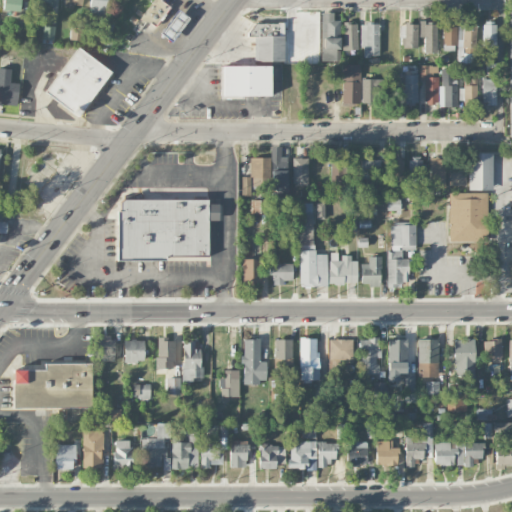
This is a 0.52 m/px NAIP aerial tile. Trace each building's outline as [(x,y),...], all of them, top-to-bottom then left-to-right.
[(3,0),(3,10),(20,11),(20,0),(3,0)] [(106,0),(90,0),(88,13),(104,15),(106,0)] [(153,27),(170,6),(161,0),(152,0),(140,17),(153,27)] [(156,28),(162,32),(176,10),(170,6),(156,28)] [(159,32),(170,40),(187,18),(177,10),(159,32)] [(333,13),(322,13),(321,61),(339,61),(340,20),(333,20),(333,13)] [(458,53),(474,54),(475,20),(459,19),(458,53)] [(343,50),(357,49),(357,22),(343,23),(343,50)] [(282,61),(282,23),(249,23),(249,36),(254,36),(254,61),(282,61)] [(379,56),(378,23),(361,23),(361,57),(379,56)] [(437,53),(437,23),(419,23),(419,37),(424,37),(424,53),(437,53)] [(417,48),(417,24),(400,24),(400,47),(417,48)] [(457,45),(456,24),(442,24),(443,45),(457,45)] [(495,46),(495,24),(482,24),(482,46),(495,46)] [(54,40),(55,26),(43,25),(42,39),(54,40)] [(82,40),(83,28),(70,27),(70,40),(82,40)] [(111,70),(76,46),(43,93),(78,117),(111,70)] [(360,104),(361,64),(343,64),(342,103),(360,104)] [(271,65),(221,65),(221,97),(271,97),(271,65)] [(425,79),(424,103),(437,104),(438,66),(420,65),(420,79),(425,79)] [(11,69),(0,67),(0,101),(17,103),(19,83),(10,82),(11,69)] [(450,68),(439,68),(441,106),(457,106),(456,79),(451,79),(450,68)] [(405,103),(418,103),(417,74),(404,75),(405,103)] [(380,79),(362,78),(361,102),(379,102),(380,79)] [(463,78),(464,105),(476,105),(476,78),(463,78)] [(482,79),(481,105),(495,105),(495,79),(482,79)] [(271,192),(287,192),(286,157),(281,157),(281,146),(270,146),(271,192)] [(492,152),(468,153),(469,190),(492,190),(492,152)] [(269,158),(250,157),(250,177),(242,177),(242,196),(251,196),(251,186),(268,186),(269,158)] [(445,188),(446,158),(430,157),(429,187),(445,188)] [(308,185),(308,158),(293,158),(292,185),(308,185)] [(344,159),(328,160),(328,179),(344,179),(344,159)] [(391,176),(403,177),(404,159),(392,159),(391,176)] [(421,182),(422,160),(409,159),(408,182),(421,182)] [(380,160),(360,160),(360,179),(380,179),(380,160)] [(465,185),(466,166),(450,166),(449,185),(465,185)] [(486,192),(449,192),(448,241),(486,242),(486,192)] [(116,199),(116,259),(207,259),(207,220),(218,220),(218,199),(116,199)] [(251,213),(264,213),(264,200),(251,200),(251,213)] [(300,245),(313,245),(312,203),(299,204),(300,245)] [(0,232),(6,234),(8,222),(0,220),(0,232)] [(415,224),(390,224),(390,246),(415,245),(415,224)] [(298,250),(300,287),(328,286),(327,254),(316,254),(315,250),(298,250)] [(387,285),(408,285),(408,258),(401,259),(401,251),(386,251),(387,285)] [(329,283),(356,284),(357,261),(337,261),(337,253),(329,253),(329,283)] [(380,256),(367,257),(368,264),(361,264),(361,285),(380,285),(380,256)] [(241,259),(242,284),(260,284),(259,258),(241,259)] [(292,263),(272,264),(272,285),(284,284),(284,280),(292,280),(292,263)] [(115,337),(97,337),(96,360),(114,361),(115,337)] [(317,382),(318,338),(300,338),(299,381),(317,382)] [(359,374),(377,375),(377,357),(380,357),(380,338),(359,338),(359,374)] [(157,369),(174,368),(173,339),(156,339),(157,369)] [(243,383),(266,383),(266,361),(259,361),(259,339),(242,339),(243,383)] [(291,339),(274,339),(274,358),(292,358),(291,339)] [(353,339),(329,339),(328,360),(353,360),(353,339)] [(388,339),(387,381),(398,381),(398,373),(406,373),(406,339),(388,339)] [(417,377),(437,377),(438,339),(418,339),(417,377)] [(473,339),(453,339),(453,364),(457,364),(457,377),(473,377),(473,339)] [(501,361),(500,339),(483,340),(484,362),(501,361)] [(123,340),(124,362),(144,362),(143,340),(123,340)] [(201,348),(194,348),(194,341),(182,341),(182,379),(201,379),(201,348)] [(91,362),(44,362),(44,369),(12,369),(12,408),(91,408),(91,362)] [(238,369),(224,370),(224,377),(219,377),(220,397),(239,396),(238,369)] [(415,374),(405,374),(405,397),(414,397),(415,374)] [(180,394),(180,378),(167,377),(166,394),(180,394)] [(438,381),(425,381),(425,394),(439,394),(438,381)] [(386,382),(373,382),(374,397),(386,396),(386,382)] [(150,384),(133,384),(132,398),(150,398),(150,384)] [(466,410),(466,394),(448,394),(448,411),(466,410)] [(327,407),(314,407),(314,420),(327,420),(327,407)] [(511,437),(511,421),(492,422),(493,438),(511,437)] [(405,467),(414,467),(414,459),(423,459),(423,452),(432,452),(432,422),(422,422),(422,436),(405,436),(405,467)] [(168,423),(156,423),(156,439),(142,439),(142,467),(163,466),(163,438),(169,438),(168,423)] [(301,438),(315,438),(315,424),(301,424),(301,438)] [(103,468),(103,430),(82,430),(83,468),(103,468)] [(129,441),(114,440),(113,466),(137,467),(137,450),(129,450),(129,441)] [(171,468),(196,467),(196,456),(192,457),(192,451),(190,451),(190,440),(170,441),(171,468)] [(247,467),(247,440),(230,440),(229,467),(247,467)] [(397,465),(398,447),(391,447),(392,441),(376,440),(375,464),(397,465)] [(433,441),(434,465),(455,465),(454,440),(433,441)] [(316,469),(316,467),(328,467),(328,459),(336,459),(336,443),(289,442),(289,469),(316,469)] [(366,443),(347,442),(347,464),(366,465),(366,443)] [(481,458),(482,442),(463,442),(463,466),(472,467),(473,458),(481,458)] [(200,466),(221,465),(221,443),(200,443),(200,466)] [(74,469),(74,445),(55,444),(55,469),(74,469)] [(258,445),(258,469),(276,468),(276,464),(284,464),(284,445),(258,445)] [(495,464),(511,464),(511,447),(495,447),(495,464)]
